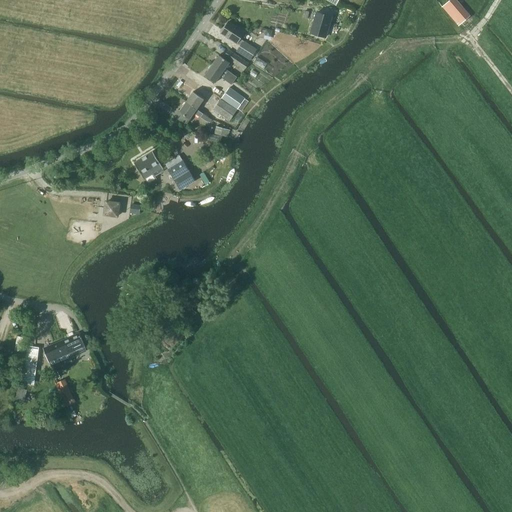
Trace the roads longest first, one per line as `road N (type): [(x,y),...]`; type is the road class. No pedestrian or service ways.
road 1 (track): [(470,38),(414,43),(381,60),(310,124),(277,195),(230,264),(234,289)]
road 2 (unclassified): [(0,179),(126,129),(217,0)]
